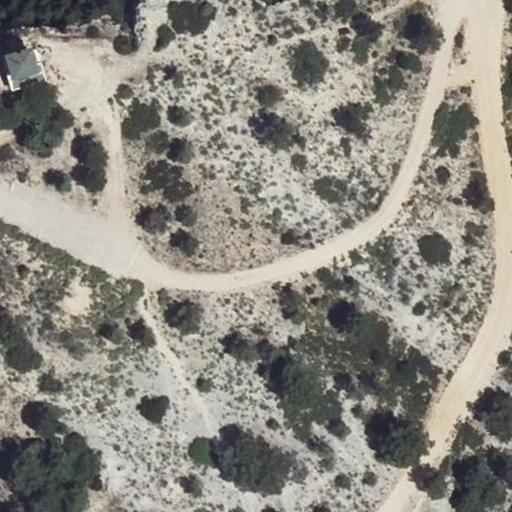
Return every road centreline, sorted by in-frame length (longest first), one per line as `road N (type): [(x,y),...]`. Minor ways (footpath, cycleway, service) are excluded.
road 1 (track): [(464,0),(431,122),(360,229),(247,284),(142,274),(0,198)]
road 2 (track): [(486,0),(507,310),(461,409),(390,511)]
